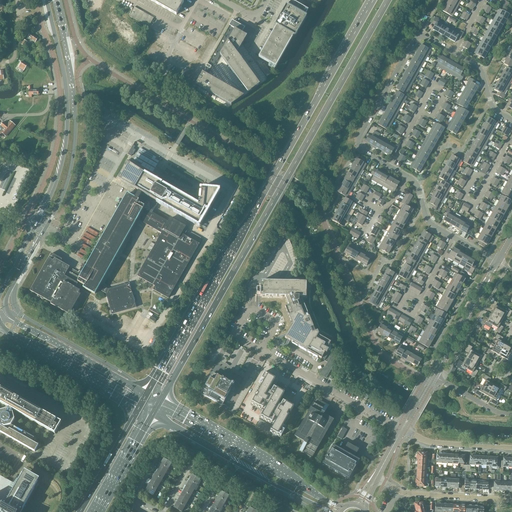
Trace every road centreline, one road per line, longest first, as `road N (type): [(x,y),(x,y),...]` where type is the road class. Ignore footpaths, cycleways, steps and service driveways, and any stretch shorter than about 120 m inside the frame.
road 1 (trunk): [(159,402),(388,0)]
road 2 (trunk): [(373,0),(146,395)]
road 3 (residential): [(496,261),(431,224),(415,183),(357,142),(415,39)]
road 4 (secondary): [(45,228),(67,182),(75,139),(55,0)]
road 5 (secondary): [(46,0),(63,66),(67,128),(37,223)]
road 6 (secondary): [(342,509),(159,402)]
road 7 (secondary): [(152,414),(330,511)]
road 8 (residential): [(402,429),(261,349)]
road 9 (secondary): [(0,325),(140,406)]
road 10 (secondary): [(146,395),(9,315)]
road 11 (residential): [(511,498),(409,495),(375,478)]
road 12 (residential): [(511,120),(492,107),(476,66),(422,35),(415,39)]
road 13 (trunk): [(140,406),(80,511)]
